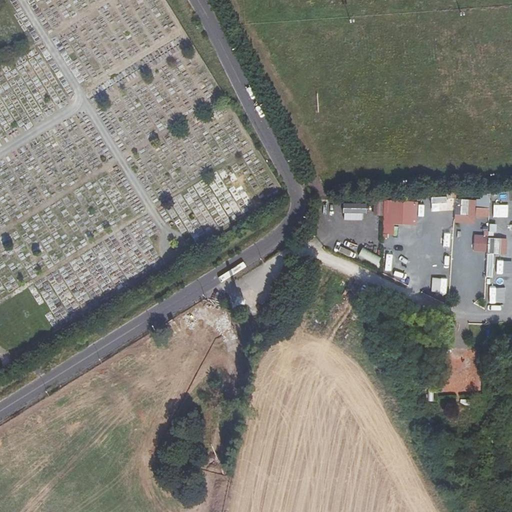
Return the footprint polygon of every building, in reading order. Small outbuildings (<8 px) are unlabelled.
[(472,253),(505,254),(506,239),(493,238),(494,225),(488,225),(488,195),(475,194),(475,200),(453,199),(453,222),(482,223),(481,235),(472,235),(472,253)] [(446,211),(445,197),(429,198),(429,212),(446,211)] [(382,234),(393,234),(393,225),(416,226),(416,200),(383,199),(382,234)] [(372,216),(382,216),(382,202),(372,202),(372,216)] [(357,256),(377,265),(380,258),(361,248),(357,256)]
